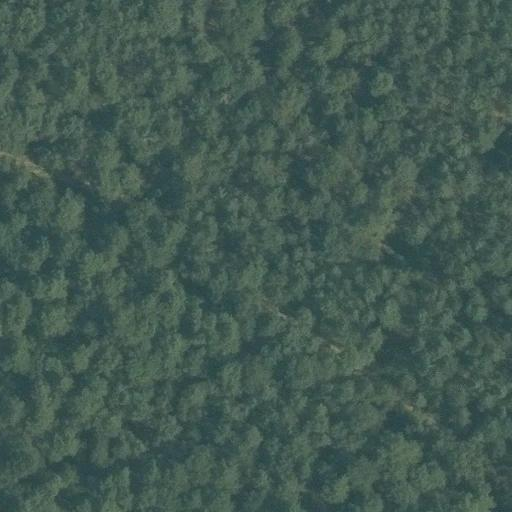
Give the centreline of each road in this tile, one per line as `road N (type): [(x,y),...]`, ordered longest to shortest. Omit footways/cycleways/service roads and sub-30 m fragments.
road 1 (track): [(0,140),(181,200),(511,471)]
road 2 (track): [(316,0),(99,172)]
